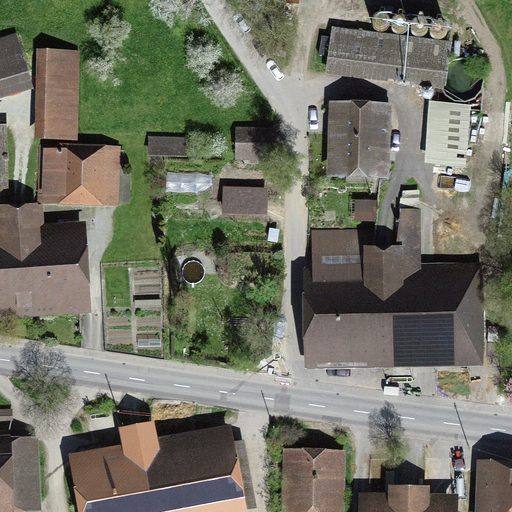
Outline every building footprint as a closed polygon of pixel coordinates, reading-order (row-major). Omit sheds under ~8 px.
[(445,44),(337,31),(332,68),(440,82),(445,44)] [(0,82),(19,76),(9,43),(0,45),(0,82)] [(74,58),(46,57),(45,132),(72,133),(74,58)] [(389,113),(389,105),(386,101),(343,100),(343,111),(340,111),(339,170),(378,171),(379,113),(389,113)] [(469,106),(431,103),(426,160),(464,164),(469,106)] [(270,133),(241,133),(240,156),(270,156),(270,133)] [(186,140),(151,138),(150,154),(185,155),(186,140)] [(117,153),(42,150),(40,195),(115,198),(117,153)] [(263,190),(228,190),(228,210),(263,210),(263,190)] [(418,282),(417,192),(402,191),(399,212),(377,207),(374,232),(314,233),(316,353),(479,351),(477,272),(468,272),(468,281),(418,282)] [(374,202),(357,202),(357,218),(373,218),(374,202)] [(5,209),(0,208),(0,219),(5,219),(7,243),(0,242),(0,302),(79,298),(75,238),(32,241),(31,211),(5,212),(5,209)] [(267,259),(249,259),(249,277),(267,276),(267,259)] [(230,451),(229,445),(155,459),(150,428),(125,433),(131,463),(81,472),(88,511),(230,511),(241,510),(235,475),(248,473),(244,449),(230,451)] [(0,505),(34,504),(32,445),(0,446),(0,505)] [(333,462),(296,461),(294,507),(341,509),(342,484),(332,483),(333,462)] [(485,511),(511,511),(511,472),(487,472),(485,511)] [(394,491),(393,511),(367,511),(366,511),(423,511),(424,491),(394,491)]
